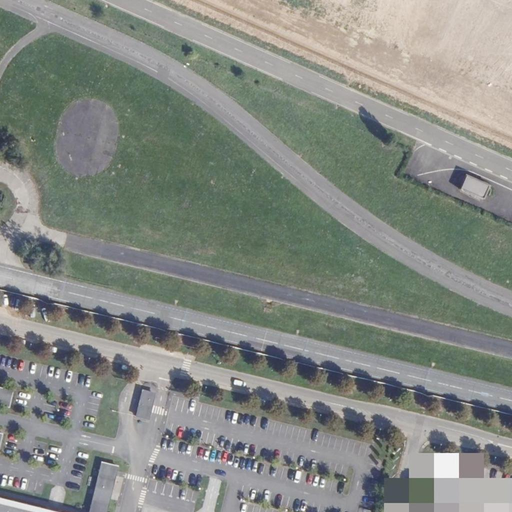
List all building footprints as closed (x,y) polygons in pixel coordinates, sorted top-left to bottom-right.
[(482,199),(488,185),(464,175),(458,189),(482,199)] [(0,405),(8,407),(12,390),(0,387),(0,405)] [(153,393),(142,390),(136,417),(147,419),(153,393)] [(117,467),(102,464),(92,503),(108,507),(117,467)] [(0,511),(35,511),(0,503),(0,511)] [(108,507),(92,503),(91,508),(106,511),(108,507)]
